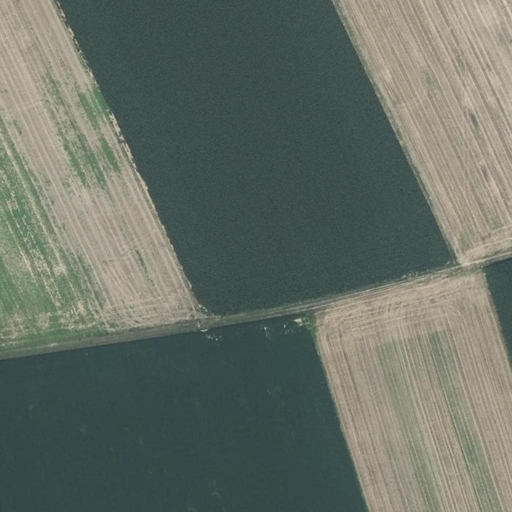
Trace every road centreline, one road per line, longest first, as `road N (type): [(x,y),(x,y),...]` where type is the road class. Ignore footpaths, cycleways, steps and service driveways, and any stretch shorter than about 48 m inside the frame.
road 1 (track): [(0,355),(278,312),(511,255)]
road 2 (track): [(463,267),(336,0)]
